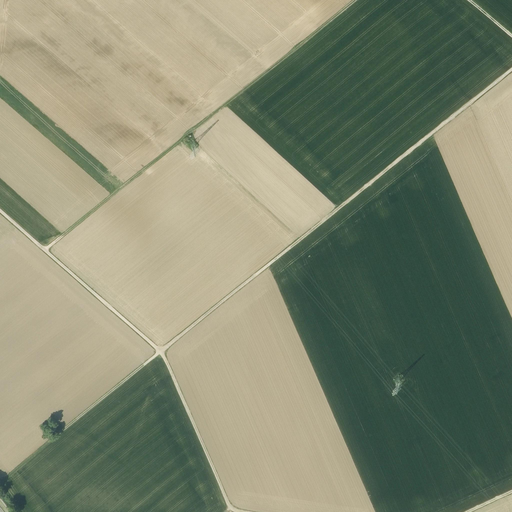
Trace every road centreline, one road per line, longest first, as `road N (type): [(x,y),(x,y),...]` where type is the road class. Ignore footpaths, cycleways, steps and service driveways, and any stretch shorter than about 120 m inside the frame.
road 1 (track): [(160,351),(511,69)]
road 2 (track): [(44,249),(358,0)]
road 3 (track): [(160,351),(0,212)]
road 4 (track): [(160,351),(0,486)]
road 5 (track): [(232,511),(160,351)]
